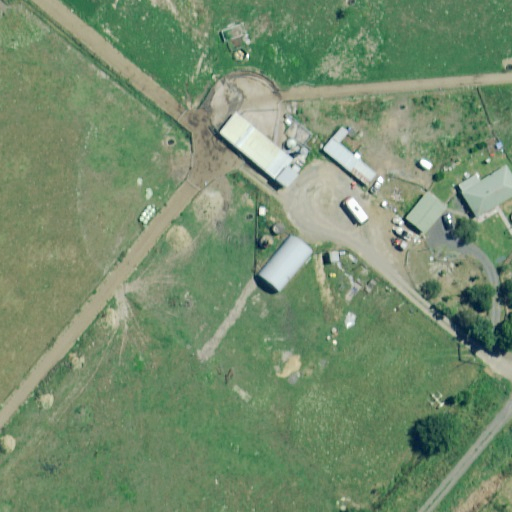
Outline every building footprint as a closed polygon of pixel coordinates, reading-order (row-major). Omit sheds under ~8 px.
[(291,161),(234,114),(218,134),(283,188),(296,173),(286,166),(291,161)] [(375,175),(329,137),(323,145),(319,142),(316,146),(365,186),(375,175)] [(511,195),(511,179),(504,167),(480,181),(476,174),(456,186),(474,218),(511,195)] [(442,208),(425,194),(419,201),(416,198),(412,203),(415,206),(404,219),(422,234),(442,208)] [(272,245),(273,243),(272,240),(271,238),(270,236),(268,235),(265,235),(263,235),(261,236),(259,237),(258,240),(257,242),(258,244),(259,247),(260,248),(262,250),(265,250),(267,250),(269,249),(271,247),(272,245)] [(310,253),(290,237),(257,276),(277,293),(310,253)]
